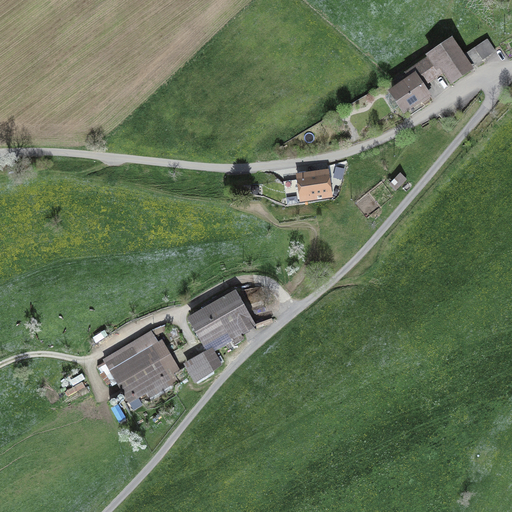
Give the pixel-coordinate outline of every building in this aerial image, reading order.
[(449,46),(426,62),(449,92),(471,73),(449,46)] [(484,46),(474,54),(482,66),(493,58),(484,46)] [(482,66),(474,54),(464,60),(472,73),(482,66)] [(408,76),(411,80),(421,93),(439,80),(426,63),(408,76)] [(428,102),(421,93),(411,80),(385,99),(401,121),(428,102)] [(330,172),(297,180),(303,206),(336,199),(330,172)] [(407,183),(401,177),(390,188),(396,193),(407,183)] [(290,179),(271,182),(274,206),(293,203),(290,179)] [(242,293),(194,319),(209,346),(231,334),(235,340),(260,327),(242,293)] [(157,331),(107,361),(132,401),(182,371),(157,331)] [(215,349),(188,365),(198,382),(225,366),(215,349)] [(82,378),(64,386),(69,396),(87,388),(82,378)]
